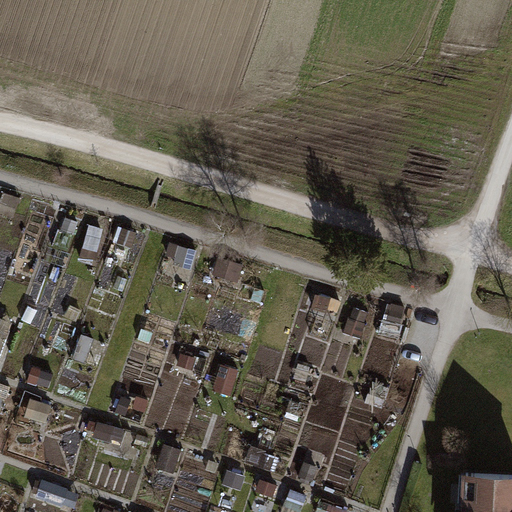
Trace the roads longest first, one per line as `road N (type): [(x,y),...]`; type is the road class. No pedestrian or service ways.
road 1 (track): [(0,122),(511,267)]
road 2 (track): [(451,310),(0,178)]
road 3 (residential): [(389,511),(450,317)]
road 4 (track): [(456,297),(511,133)]
